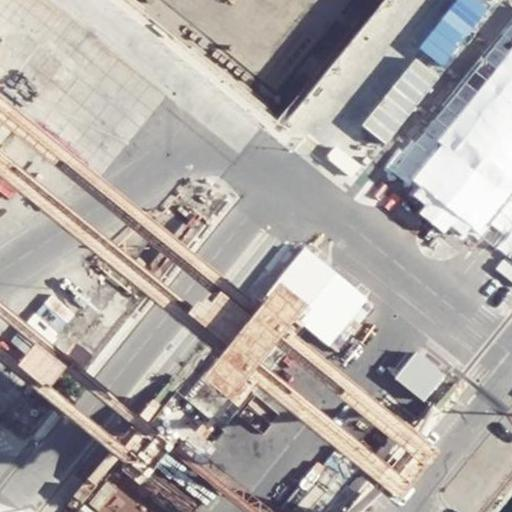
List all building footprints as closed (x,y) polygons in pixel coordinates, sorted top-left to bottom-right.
[(12,0),(151,105),(174,75),(74,0),(12,0)] [(95,144),(120,115),(39,45),(14,73),(95,144)] [(511,49),(406,183),(484,245),(511,209),(511,49)] [(265,296),(325,345),(362,298),(304,249),(265,296)] [(393,379),(421,400),(443,374),(413,350),(393,379)]
